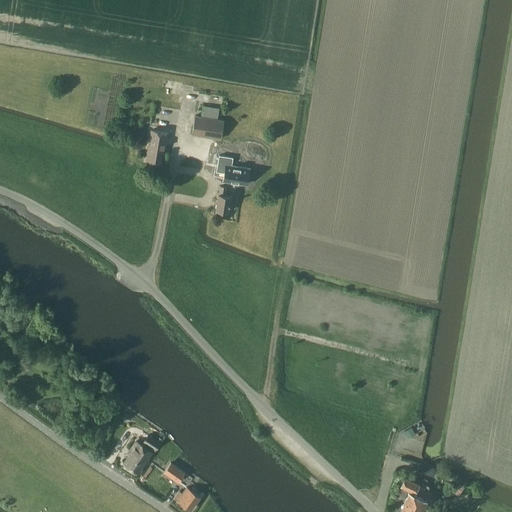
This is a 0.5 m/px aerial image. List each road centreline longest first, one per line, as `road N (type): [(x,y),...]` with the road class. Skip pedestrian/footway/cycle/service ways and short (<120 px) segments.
road 1 (tertiary): [(372,511),(142,282),(0,190)]
road 2 (unclassified): [(165,511),(0,398)]
